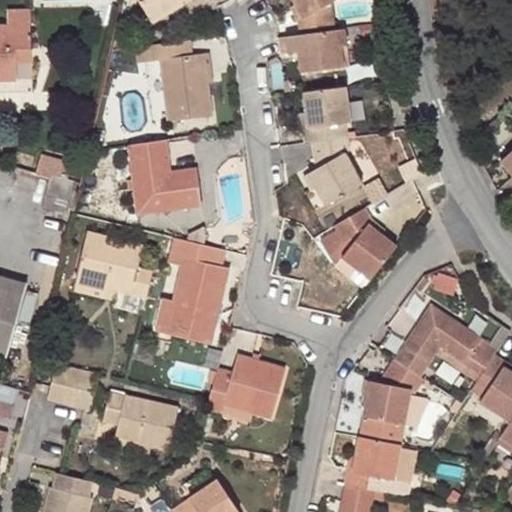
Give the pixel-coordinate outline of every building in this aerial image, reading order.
[(139,0),(151,20),(183,2),(181,0),(139,0)] [(293,0),(296,4),(303,16),(298,19),(300,34),(334,30),(330,2),(333,0),(293,0)] [(303,16),(296,4),(291,7),(298,19),(303,16)] [(0,23),(0,75),(15,75),(15,57),(14,46),(29,46),(28,7),(5,7),(5,23),(0,23)] [(120,15),(116,33),(125,35),(130,17),(120,15)] [(344,28),(334,30),(300,34),(280,37),(282,53),(293,52),(298,50),(299,56),(301,71),(343,65),(341,44),(346,44),(344,28)] [(212,115),(205,52),(190,54),(188,40),(147,45),(149,60),(160,59),(168,120),(212,115)] [(341,44),(343,65),(350,64),(346,44),(341,44)] [(149,60),(147,45),(135,47),(137,61),(149,60)] [(15,57),(29,57),(29,46),(14,46),(15,57)] [(306,142),(313,141),(347,136),(344,122),(350,121),(346,86),(304,91),(307,111),(309,127),(304,128),(306,142)] [(349,151),(347,136),(313,141),(317,168),(308,173),(317,187),(326,204),(362,183),(344,153),(349,151)] [(134,187),(201,197),(197,168),(179,171),(179,178),(171,179),(170,172),(165,140),(128,145),(134,187)] [(511,146),(498,158),(511,174),(511,175),(511,191),(511,193),(511,194),(511,146)] [(66,175),(72,176),(75,166),(39,157),(34,174),(49,179),(50,175),(65,179),(66,175)] [(313,190),(317,187),(308,173),(304,175),(313,190)] [(61,186),(54,213),(62,215),(72,181),(65,179),(50,175),(49,179),(48,181),(61,186)] [(41,209),(54,213),(61,186),(48,181),(41,209)] [(202,205),(201,197),(134,187),(138,214),(202,205)] [(376,224),(375,224),(365,207),(335,225),(337,229),(348,248),(342,257),(371,279),(396,246),(381,235),(373,228),(376,224)] [(384,231),(376,224),(373,228),(381,235),(384,231)] [(348,248),(337,229),(320,239),(335,265),(334,267),(363,290),(371,279),(342,257),(348,248)] [(74,280),(146,297),(152,271),(138,268),(143,245),(86,231),(74,280)] [(225,249),(175,237),(170,262),(182,265),(174,299),(166,333),(210,344),(216,318),(211,316),(213,308),(218,309),(228,267),(221,265),(225,249)] [(457,279),(437,272),(432,289),(452,295),(457,279)] [(428,280),(424,276),(415,288),(419,292),(428,280)] [(0,361),(5,363),(28,285),(0,277),(0,361)] [(143,311),(146,297),(74,280),(72,290),(115,300),(114,305),(143,311)] [(164,297),(156,331),(166,333),(174,299),(164,297)] [(464,363),(481,337),(458,322),(455,326),(451,323),(454,319),(432,304),(395,359),(421,376),(436,353),(440,347),(464,363)] [(510,331),(502,326),(490,343),(498,349),(510,331)] [(498,349),(490,343),(481,337),(464,363),(440,347),(436,353),(477,380),(481,374),(494,355),(498,349)] [(218,367),(209,399),(207,406),(222,410),(224,403),(252,412),(271,417),(286,368),(238,354),(233,372),(218,367)] [(510,422),(511,418),(511,370),(505,366),(507,363),(494,355),(481,374),(477,380),(471,390),(482,397),(479,401),(510,422)] [(395,359),(380,383),(369,381),(366,396),(359,436),(400,444),(410,390),(416,391),(425,378),(421,376),(395,359)] [(51,388),(48,397),(67,402),(75,368),(57,363),(51,388)] [(87,407),(96,373),(75,368),(67,402),(83,406),(87,407)] [(0,399),(12,403),(15,388),(0,383),(0,399)] [(117,409),(114,422),(111,435),(146,443),(165,448),(175,406),(106,390),(102,405),(117,409)] [(0,448),(1,445),(3,446),(7,432),(0,429),(0,414),(8,417),(12,403),(0,399),(0,448)] [(222,410),(250,419),(252,412),(224,403),(222,410)] [(102,405),(99,419),(114,422),(117,409),(102,405)] [(511,418),(510,422),(501,436),(511,443),(511,418)] [(109,443),(145,451),(146,443),(111,435),(109,443)] [(345,484),(375,490),(386,492),(388,479),(393,480),(400,444),(359,436),(355,455),(352,470),(347,469),(345,484)] [(511,443),(501,436),(497,441),(511,450),(511,443)] [(87,511),(91,496),(89,495),(92,481),(55,471),(52,486),(49,486),(42,511),(87,511)] [(174,511),(240,511),(241,511),(218,477),(172,508),(174,511)] [(405,482),(393,480),(388,479),(386,492),(402,495),(405,482)] [(370,511),(373,498),(375,490),(345,484),(342,499),(342,498),(338,511),(370,511)] [(384,500),(386,492),(375,490),(373,498),(384,500)]
